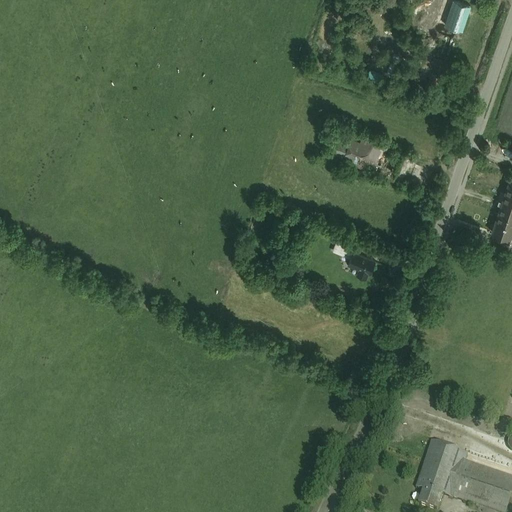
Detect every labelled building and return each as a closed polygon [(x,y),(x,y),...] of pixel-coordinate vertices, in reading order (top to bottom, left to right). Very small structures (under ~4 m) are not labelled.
[(471,3),(461,0),(454,0),(447,25),(463,30),(471,3)] [(439,77),(422,72),(418,83),(435,89),(439,77)] [(333,139),(328,155),(397,179),(408,149),(354,130),(348,144),(333,139)] [(509,241),(511,233),(511,177),(490,234),(509,241)] [(374,263),(352,252),(346,265),(367,276),(374,263)] [(511,431),(511,432),(508,433),(504,435),(503,437),(501,440),(501,445),(501,447),(502,450),(503,452),(505,454),(509,456),(511,457),(511,456),(511,431)] [(500,511),(511,485),(452,464),(457,451),(431,441),(413,489),(422,492),(414,511),(435,511),(442,494),(490,511),(500,511)] [(493,467),(510,475),(511,471),(511,469),(495,462),(493,467)]
